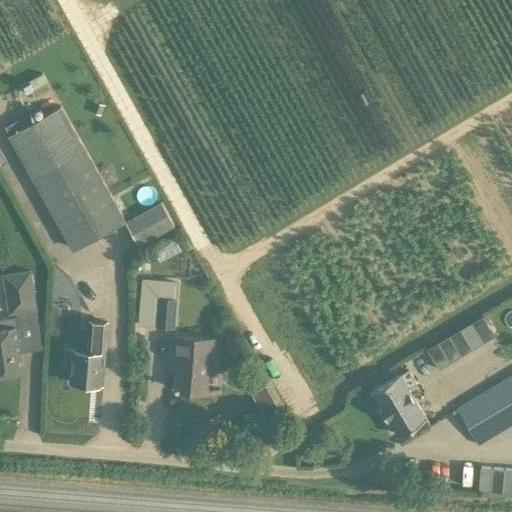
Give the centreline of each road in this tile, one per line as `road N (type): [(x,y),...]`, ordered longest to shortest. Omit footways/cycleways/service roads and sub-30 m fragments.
road 1 (track): [(239,467),(303,421),(103,69),(96,31),(129,0)]
road 2 (residential): [(348,472),(0,448)]
road 3 (track): [(511,99),(220,275)]
